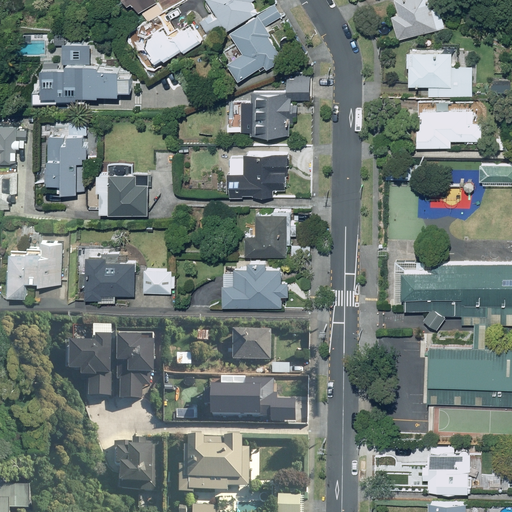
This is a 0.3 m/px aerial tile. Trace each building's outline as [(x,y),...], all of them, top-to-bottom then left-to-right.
[(127,0),(130,4),(135,2),(140,11),(143,9),(149,21),(166,13),(159,0),(127,0)] [(203,18),(214,36),(227,28),(228,30),(260,10),(253,0),(210,0),(217,10),(203,18)] [(397,0),(401,13),(394,15),(399,38),(447,27),(442,4),(433,6),(432,0),(397,0)] [(228,59),(239,78),(265,63),(268,68),(286,57),(272,34),(273,33),(268,24),(283,15),(276,3),(232,29),(238,40),(228,47),(234,56),(228,59)] [(172,34),(165,24),(138,42),(145,55),(150,51),(157,64),(184,46),(186,50),(203,39),(192,22),(172,34)] [(44,66),(43,91),(57,92),(57,95),(77,96),(77,94),(99,95),(99,92),(119,92),(120,89),(131,90),(132,74),(122,74),(122,66),(99,65),(99,60),(92,60),(93,43),(65,42),(64,61),(61,61),(61,67),(44,66)] [(453,49),(411,49),(410,83),(431,84),(431,94),(473,95),(474,64),(453,64),(453,49)] [(310,98),(311,73),(296,72),(296,75),(289,74),(288,89),(254,87),(253,99),(235,98),(234,115),(230,115),(230,126),(252,128),(252,130),(292,133),(293,119),(295,119),(295,107),(293,107),(294,97),(310,98)] [(467,109),(420,107),(418,144),(452,146),(453,138),(462,138),(482,139),(483,122),(467,121),(467,109)] [(70,131),(68,131),(68,140),(65,140),(66,134),(50,133),(47,181),(62,182),(62,183),(59,183),(59,191),(64,191),(65,190),(78,191),(79,158),(85,159),(85,154),(89,154),(90,142),(84,141),(85,132),(88,132),(88,118),(71,117),(70,131)] [(0,123),(0,160),(17,161),(17,146),(25,146),(25,139),(29,139),(29,129),(18,129),(19,124),(0,123)] [(289,151),(246,149),(245,169),(229,169),(228,189),(231,189),(231,194),(244,195),(244,192),(254,192),(254,194),(275,195),(275,187),(288,188),(289,151)] [(511,161),(489,160),(489,178),(511,179),(511,161)] [(419,164),(389,162),(388,177),(418,179),(419,164)] [(22,197),(23,169),(0,167),(0,211),(13,212),(14,196),(22,197)] [(149,211),(150,180),(137,179),(138,171),(99,170),(98,208),(100,208),(100,210),(149,211)] [(274,211),(257,210),(256,232),(248,232),(246,253),(310,257),(311,244),(293,243),(293,232),(298,233),(298,221),(292,221),(293,209),(275,208),(274,211)] [(11,248),(9,291),(28,291),(29,275),(41,276),(41,278),(65,279),(66,235),(60,234),(60,238),(43,237),(43,247),(30,246),(30,248),(11,248)] [(122,258),(122,250),(105,249),(105,252),(87,252),(87,267),(80,267),(80,285),(87,285),(87,298),(136,298),(136,259),(122,258)] [(269,259),(248,258),(248,264),(236,264),(235,270),(230,270),(229,281),(224,280),(224,303),(283,305),(284,294),(289,294),(289,279),(284,279),(284,266),(268,265),(269,259)] [(405,265),(405,310),(511,310),(511,259),(434,260),(434,265),(405,265)] [(144,291),(172,292),(173,286),(176,287),(177,273),(173,273),(174,268),(145,266),(144,291)] [(94,327),(94,345),(69,344),(69,349),(65,349),(65,371),(69,371),(69,373),(81,373),(81,379),(89,379),(89,400),(113,400),(114,327),(94,327)] [(424,331),(396,330),(396,348),(424,348),(424,331)] [(272,333),(234,332),(233,361),(271,362),(272,333)] [(211,333),(196,333),(196,342),(211,342),(211,333)] [(121,383),(121,402),(145,402),(145,389),(153,389),(153,378),(156,378),(157,336),(118,335),(118,383),(121,383)] [(488,348),(429,348),(429,381),(488,381),(488,348)] [(489,381),(511,381),(511,354),(489,355),(489,381)] [(290,365),(272,365),(272,374),(290,375),(290,365)] [(204,392),(206,393),(206,403),(213,403),(212,408),(260,409),(261,377),(204,377),(204,392)] [(190,418),(191,388),(171,388),(170,417),(190,418)] [(291,413),(268,412),(268,423),(290,424),(291,413)] [(189,449),(182,449),(182,467),(180,467),(179,495),(194,496),(194,492),(228,493),(228,488),(249,489),(250,450),(243,450),(244,440),(238,440),(239,436),(228,436),(227,440),(203,439),(203,437),(192,436),(192,439),(189,439),(189,449)] [(121,468),(120,486),(153,487),(154,454),(161,454),(161,444),(148,443),(148,441),(132,440),(132,444),(115,443),(115,451),(117,451),(117,468),(121,468)] [(426,442),(402,441),(401,465),(425,466),(426,442)] [(472,469),(473,450),(447,449),(447,451),(430,450),(429,463),(425,462),(424,477),(430,477),(429,490),(458,492),(458,489),(470,489),(470,484),(473,484),(473,473),(470,473),(470,469),(472,469)] [(31,511),(32,489),(7,488),(7,477),(0,476),(0,511),(31,511)] [(301,511),(302,497),(279,497),(278,511),(301,511)] [(431,511),(467,511),(468,502),(432,500),(431,511)]
